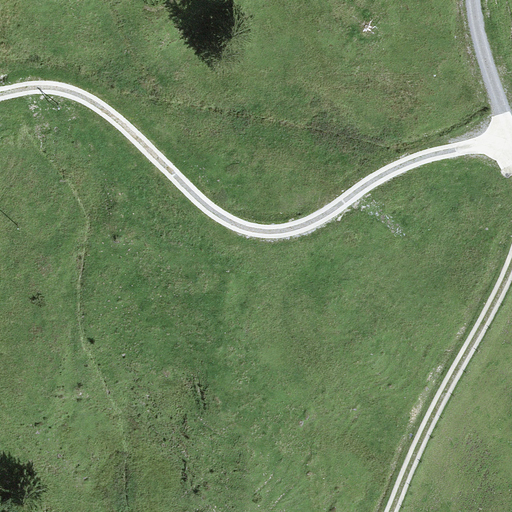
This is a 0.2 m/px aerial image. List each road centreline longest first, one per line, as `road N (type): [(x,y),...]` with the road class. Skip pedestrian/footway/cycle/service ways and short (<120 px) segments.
road 1 (track): [(0,92),(53,87),(96,103),(210,209),(254,230),(302,224),(422,155),(506,146)]
road 2 (track): [(511,261),(391,511)]
road 3 (track): [(474,0),(511,152)]
